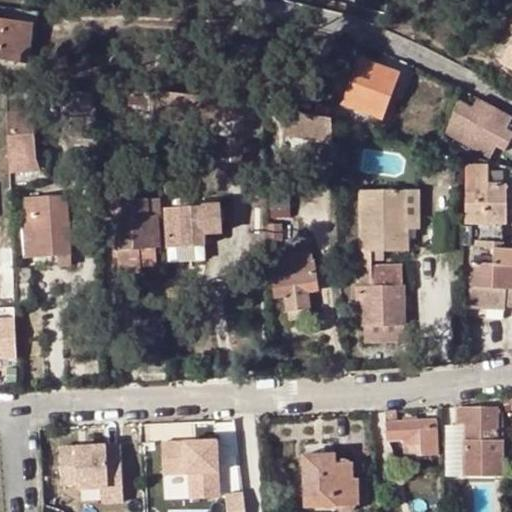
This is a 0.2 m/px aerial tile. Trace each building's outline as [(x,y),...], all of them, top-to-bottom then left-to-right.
[(394,8),(395,0),(365,0),(365,3),(394,8)] [(0,58),(27,62),(33,12),(0,7),(0,58)] [(511,42),(501,62),(511,67),(511,42)] [(386,121),(401,74),(359,60),(343,106),(386,121)] [(96,91),(71,92),(73,148),(97,147),(96,91)] [(259,119),(261,103),(157,91),(157,92),(158,118),(158,121),(184,123),(185,117),(237,123),(237,116),(259,119)] [(157,92),(144,93),(145,119),(158,118),(157,92)] [(511,120),(511,118),(477,100),(465,123),(458,119),(454,127),(461,130),(455,139),(490,159),(495,151),(503,155),(511,142),(503,137),(511,120)] [(334,121),(327,119),(263,103),(263,118),(311,128),(313,148),(335,148),(334,121)] [(31,112),(8,113),(10,174),(39,173),(34,160),(31,112)] [(468,227),(464,227),(464,247),(494,249),(511,250),(511,243),(504,243),(503,226),(508,226),(506,184),(502,184),(489,184),(488,172),(488,166),(467,167),(468,227)] [(488,172),(489,184),(502,184),(502,171),(488,172)] [(265,187),(266,213),(277,213),(276,187),(265,187)] [(359,192),(360,253),(371,253),(384,253),(407,252),(407,232),(419,232),(418,192),(359,192)] [(56,257),(70,256),(67,200),(23,201),(26,259),(56,257)] [(115,206),(119,271),(141,271),(140,265),(140,251),(157,249),(158,249),(157,221),(148,222),(147,205),(115,206)] [(222,237),(220,210),(189,211),(188,205),(178,205),(179,211),(165,212),(167,252),(207,251),(206,238),(222,237)] [(454,252),(454,220),(437,220),(437,252),(454,252)] [(283,241),(282,224),(267,225),(267,242),(283,241)] [(158,264),(157,249),(140,251),(140,265),(158,264)] [(511,250),(494,249),(493,265),(489,265),(489,258),(472,257),(469,309),(505,311),(506,304),(511,304),(511,250)] [(313,250),(276,256),(277,266),(315,261),(313,250)] [(371,253),(360,253),(360,268),(371,267),(371,261),(371,253)] [(71,268),(70,256),(56,257),(57,269),(71,268)] [(318,284),(315,261),(277,266),(269,267),(273,289),(282,288),(286,313),(306,311),(303,285),(318,284)] [(371,267),(360,268),(356,268),(357,286),(353,286),(354,305),(361,305),(363,343),(405,341),(401,266),(371,267)] [(0,359),(20,358),(17,305),(0,306),(0,359)] [(308,319),(306,311),(286,313),(288,322),(308,319)] [(168,381),(167,367),(140,368),(142,383),(168,381)] [(503,477),(502,440),(496,440),(495,410),(467,409),(466,411),(456,411),(457,425),(466,425),(467,478),(503,477)] [(396,412),(385,413),(388,442),(406,441),(408,458),(437,456),(436,423),(398,425),(396,412)] [(217,496),(214,441),(159,444),(161,476),(183,475),(184,497),(217,496)] [(120,446),(60,448),(62,485),(77,484),(77,489),(108,488),(109,502),(123,502),(120,446)] [(336,461),(304,462),(306,508),(336,508),(338,511),(350,511),(353,507),(357,506),(357,479),(356,464),(336,465),(336,461)]
